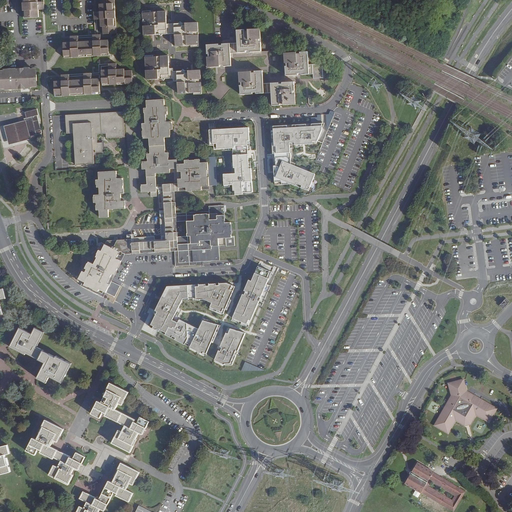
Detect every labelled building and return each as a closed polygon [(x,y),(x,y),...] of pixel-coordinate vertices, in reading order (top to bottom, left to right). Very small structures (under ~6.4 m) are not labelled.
[(41,2),(38,2),(37,0),(22,0),(24,19),(39,17),(39,11),(38,6),(42,6),(41,2)] [(98,16),(96,16),(96,24),(99,24),(99,27),(101,27),(101,35),(116,34),(114,0),(99,0),(100,5),(97,5),(98,12),(98,16)] [(151,12),(151,10),(143,11),(144,35),(152,35),(152,33),(156,33),(156,35),(160,34),(162,36),(163,34),(168,34),(167,24),(166,11),(151,12)] [(199,47),(197,22),(189,23),(189,25),(186,25),(186,23),(182,23),(180,21),(178,23),(170,24),(171,34),(174,34),(175,46),(191,46),(191,47),(199,47)] [(236,30),(237,43),(233,43),(234,53),(246,53),(245,51),(249,51),(253,51),(253,52),(261,52),(260,29),(236,30)] [(74,42),(74,38),(71,39),(71,43),(61,43),(62,57),(63,57),(63,58),(69,58),(69,59),(77,58),(77,57),(92,56),(92,57),(100,57),(100,56),(109,56),(108,40),(101,41),(97,41),(97,37),(93,38),(93,41),(77,42),(74,42)] [(230,54),(230,44),(207,45),(208,68),(216,67),(216,66),(220,65),(223,65),(224,67),(231,66),(230,54)] [(296,54),(296,53),(284,53),(285,76),(293,75),(293,74),(298,74),(301,73),(301,75),(313,74),(313,79),(323,78),(322,64),(308,64),(307,52),(300,52),(300,54),(296,54)] [(145,56),(147,80),(155,80),(155,78),(159,78),(159,79),(162,79),(164,81),(166,79),(170,79),(170,69),(169,56),(154,57),(153,55),(145,56)] [(116,64),(99,65),(99,73),(99,75),(100,79),(100,81),(102,81),(102,71),(101,67),(109,67),(112,66),(113,70),(116,70),(116,64)] [(124,71),(124,70),(116,70),(113,70),(112,66),(109,67),(109,70),(102,71),(102,81),(103,86),(133,84),(132,71),(124,71)] [(0,87),(1,89),(4,89),(6,90),(19,89),(20,88),(23,88),(25,89),(30,89),(31,87),(35,87),(36,86),(35,83),(37,81),(36,75),(35,74),(35,71),(33,69),(30,69),(29,68),(23,68),(22,70),(18,70),(17,69),(5,70),(3,71),(0,71),(0,87)] [(182,70),(180,72),(173,72),(174,79),(174,82),(178,82),(178,94),(194,94),(194,95),(201,95),(200,71),(192,71),(192,73),(188,73),(188,71),(184,71),(182,70)] [(254,71),(254,73),(250,73),(247,73),(247,71),(239,72),(240,94),(253,94),(253,92),(254,92),(254,94),(271,93),(272,106),(295,104),(294,82),(286,82),(286,84),(282,84),(278,84),(278,83),(263,83),(262,71),(254,71)] [(88,80),(88,76),(84,76),(84,80),(70,81),(66,81),(65,77),(62,77),(62,81),(55,82),(56,97),(77,95),(100,94),(100,81),(100,79),(92,79),(88,80)] [(167,107),(165,107),(164,99),(147,100),(147,107),(145,108),(145,123),(146,131),(143,131),(143,138),(149,138),(150,153),(147,153),(148,161),(142,161),(143,166),(146,166),(146,169),(155,169),(155,167),(162,167),(162,169),(175,169),(174,164),(174,159),(169,160),(168,152),(166,152),(165,137),(170,137),(170,129),(173,129),(172,122),(166,122),(166,114),(168,114),(167,107)] [(27,119),(25,119),(25,121),(29,137),(30,137),(42,134),(38,116),(40,115),(39,109),(37,110),(37,107),(32,108),(33,110),(25,112),(27,119)] [(125,138),(123,112),(66,115),(67,134),(74,134),(76,165),(94,164),(94,153),(103,152),(103,143),(98,143),(97,135),(106,134),(107,139),(125,138)] [(9,145),(30,140),(30,137),(29,137),(25,121),(4,126),(9,145)] [(195,129),(190,129),(191,147),(199,146),(198,130),(205,130),(205,133),(208,132),(207,121),(194,122),(195,129)] [(250,141),(249,128),(210,130),(211,145),(214,145),(215,149),(231,148),(233,174),(224,175),(224,185),(233,185),(234,190),(235,190),(235,195),(243,195),(243,193),(253,192),(251,169),(249,169),(248,141),(250,141)] [(290,169),(289,157),(292,157),(292,147),(296,147),(296,149),(314,148),(314,146),(318,146),(323,135),(323,130),(274,132),(274,137),(272,137),(275,188),(293,188),(309,195),(315,179),(290,169)] [(193,187),(209,186),(208,162),(200,163),(200,160),(185,160),(185,164),(178,164),(178,172),(179,188),(193,187)] [(116,179),(116,171),(98,172),(98,180),(96,180),(96,188),(100,188),(100,195),(94,195),(95,203),(97,203),(97,211),(100,211),(100,218),(109,218),(109,210),(125,209),(125,201),(121,201),(121,194),(123,194),(122,179),(116,179)] [(86,198),(85,172),(45,174),(46,188),(47,205),(49,229),(67,228),(88,227),(86,198)] [(177,222),(177,216),(176,213),(175,191),(179,191),(179,188),(178,172),(175,172),(175,184),(171,184),(172,208),(173,210),(175,248),(159,249),(135,250),(132,251),(133,254),(149,253),(175,252),(176,267),(188,266),(203,265),(203,262),(191,262),(179,263),(178,237),(177,222)] [(157,196),(156,176),(146,177),(147,184),(141,184),(141,192),(150,192),(150,197),(157,196)] [(162,208),(172,208),(171,184),(161,185),(161,193),(158,193),(159,209),(162,208)] [(187,221),(188,236),(178,237),(179,263),(191,262),(203,262),(220,261),(219,246),(234,245),(234,238),(232,238),(231,222),(225,223),(224,208),(224,205),(210,206),(210,211),(210,214),(218,214),(218,219),(211,220),(203,220),(202,214),(177,216),(177,222),(187,221)] [(159,249),(175,248),(173,210),(162,211),(160,211),(161,236),(165,236),(165,241),(155,242),(155,237),(135,238),(135,239),(135,250),(159,249)] [(109,280),(116,265),(121,256),(118,255),(120,252),(122,253),(123,251),(132,251),(132,239),(118,240),(118,237),(115,238),(115,240),(107,241),(105,244),(102,242),(99,249),(100,250),(97,257),(98,257),(94,264),(90,262),(86,268),(87,269),(86,272),(83,271),(79,279),(84,281),(86,282),(85,285),(98,291),(99,289),(104,291),(109,280)] [(123,251),(122,253),(121,256),(116,265),(109,280),(112,281),(112,280),(125,254),(133,254),(132,251),(123,251)] [(249,284),(233,323),(248,329),(270,277),(257,273),(252,285),(249,284)] [(112,281),(109,280),(104,291),(106,292),(108,293),(114,282),(112,281)] [(86,282),(84,281),(81,286),(103,297),(106,292),(104,291),(102,294),(98,291),(85,285),(86,282)] [(120,285),(114,282),(108,293),(115,296),(120,285)] [(205,356),(219,327),(203,323),(198,333),(172,322),(183,300),(205,300),(213,303),(210,310),(223,315),(238,285),(167,289),(150,329),(205,356)] [(503,309),(509,301),(505,299),(500,306),(503,309)] [(35,328),(32,334),(20,327),(10,347),(25,354),(26,353),(44,363),(37,378),(46,382),(49,376),(62,382),(71,363),(57,356),(56,357),(50,354),(50,353),(37,347),(44,332),(35,328)] [(229,332),(215,364),(225,370),(230,370),(245,338),(229,332)] [(497,408),(494,407),(492,406),(483,401),(483,402),(467,393),(464,382),(464,379),(448,383),(449,385),(452,397),(443,412),(442,412),(437,421),(436,422),(435,425),(448,433),(450,430),(451,428),(457,421),(460,423),(462,424),(465,425),(468,425),(471,424),(472,421),(475,417),(474,417),(476,414),(484,419),(486,420),(489,422),(497,408)] [(122,405),(128,392),(109,382),(103,395),(104,396),(101,402),(97,401),(91,413),(99,417),(103,411),(106,413),(105,416),(124,425),(121,431),(118,430),(112,442),(130,452),(136,439),(135,438),(139,432),(142,434),(149,421),(140,416),(136,423),(134,422),(135,419),(115,409),(118,403),(122,405)] [(84,415),(81,422),(87,425),(90,419),(84,415)] [(57,442),(64,429),(45,419),(39,432),(40,433),(37,439),(33,437),(26,450),(35,455),(38,448),(41,450),(40,452),(53,459),(54,457),(61,461),(58,467),(54,465),(49,474),(68,484),(73,474),(71,473),(74,467),(79,469),(85,457),(76,452),(73,459),(70,457),(70,456),(51,446),(54,440),(57,442)] [(103,429),(112,431),(114,423),(105,421),(103,429)] [(0,474),(10,472),(7,458),(6,458),(5,455),(10,453),(7,445),(0,446),(0,474)] [(84,508),(80,506),(76,511),(98,511),(100,508),(104,510),(114,491),(117,493),(116,495),(129,501),(134,493),(126,489),(129,483),(133,485),(139,472),(121,462),(114,475),(115,476),(112,482),(109,480),(99,500),(96,498),(96,497),(83,491),(80,498),(87,502),(84,508)] [(434,472),(417,462),(412,472),(411,472),(410,472),(410,473),(410,474),(405,483),(421,493),(421,492),(453,511),(465,492),(433,472),(434,472)]
